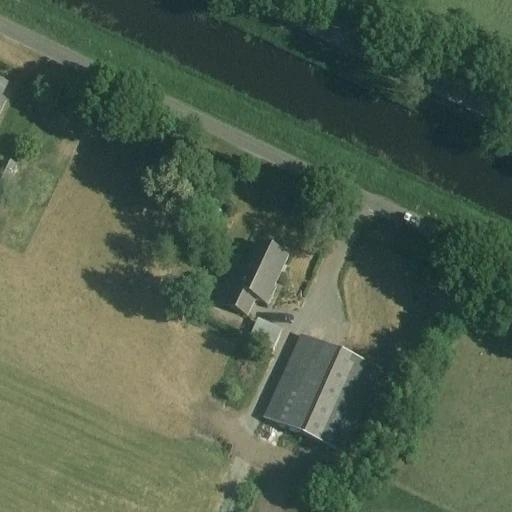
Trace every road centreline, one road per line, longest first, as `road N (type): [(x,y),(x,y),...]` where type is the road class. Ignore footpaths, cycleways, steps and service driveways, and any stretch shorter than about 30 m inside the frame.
road 1 (unclassified): [(511,269),(0,24)]
road 2 (tertiary): [(511,119),(258,0)]
